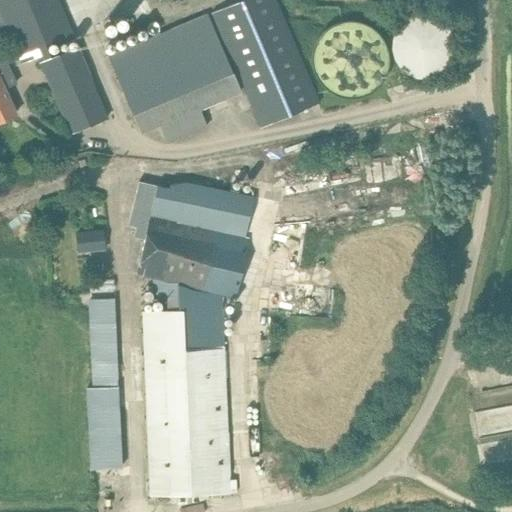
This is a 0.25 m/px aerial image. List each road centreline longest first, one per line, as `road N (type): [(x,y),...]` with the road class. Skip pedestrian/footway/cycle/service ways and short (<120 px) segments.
road 1 (unclassified): [(286,511),(353,492),(394,462),(449,354),(482,201),(483,0)]
road 2 (unknown): [(133,511),(127,193)]
